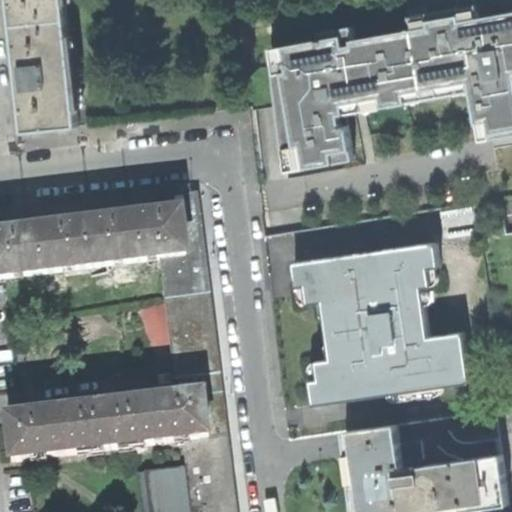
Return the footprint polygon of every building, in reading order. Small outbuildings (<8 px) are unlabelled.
[(12,0),(15,27),(68,22),(64,0),(12,0)] [(413,28),(354,38),(367,111),(474,92),(482,138),(511,132),(511,39),(505,0),(420,0),(409,2),(413,28)] [(21,82),(26,133),(80,128),(68,22),(15,27),(13,27),(17,64),(19,63),(21,82)] [(342,114),(367,111),(354,38),(355,28),(319,32),(320,41),(270,47),(287,172),(356,163),(351,126),(344,127),(342,114)] [(203,397),(208,439),(225,437),(201,241),(195,199),(154,203),(156,220),(181,217),(186,257),(160,261),(177,400),(203,397)] [(88,228),(92,269),(160,261),(186,257),(181,217),(156,220),(140,222),(88,228)] [(0,238),(0,280),(92,269),(88,228),(41,234),(0,238)] [(311,381),(315,406),(472,383),(464,332),(450,334),(445,339),(440,335),(430,337),(423,288),(432,287),(430,268),(440,267),(437,242),(382,250),(378,255),(379,264),(375,265),(372,265),(356,254),(293,263),(297,288),(305,287),(308,305),(331,301),(333,315),(324,317),(329,345),(337,344),(339,358),(317,361),(320,380),(311,381)] [(141,405),(106,410),(111,451),(182,443),(208,439),(203,397),(177,400),(167,402),(167,400),(160,401),(148,402),(141,403),(141,405)] [(502,454),(510,504),(511,503),(511,408),(508,409),(495,411),(502,454)] [(75,414),(75,411),(68,412),(52,414),(45,415),(45,417),(8,421),(13,463),(111,451),(106,410),(75,414)] [(355,511),(402,511),(397,470),(404,469),(403,462),(401,444),(398,425),(346,432),(352,485),(355,511)] [(208,439),(182,443),(190,511),(233,511),(228,467),(225,437),(208,439)] [(421,440),(401,444),(403,462),(418,460),(424,459),(421,440)] [(402,511),(456,511),(510,504),(502,454),(419,467),(404,469),(397,470),(402,511)] [(419,467),(418,460),(403,462),(404,469),(419,467)]
